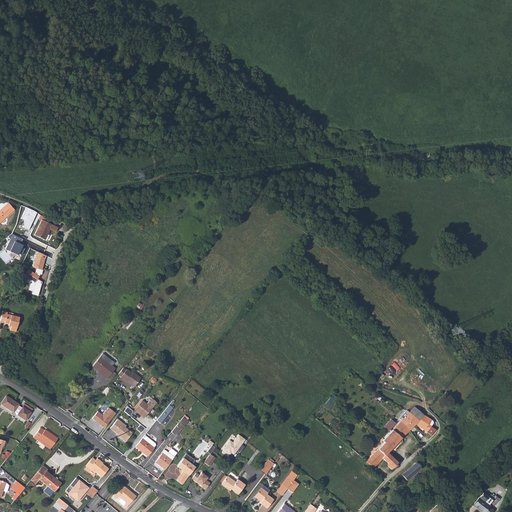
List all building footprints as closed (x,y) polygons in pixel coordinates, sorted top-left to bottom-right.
[(0,220),(10,211),(16,217),(19,214),(21,216),(24,212),(16,207),(13,209),(8,203),(0,209),(0,220)] [(34,234),(45,239),(50,229),(55,232),(58,227),(42,219),(34,234)] [(47,256),(38,252),(35,257),(33,267),(42,270),(45,260),(47,256)] [(23,264),(17,272),(15,275),(20,278),(25,271),(24,269),(27,266),(23,264)] [(33,283),(30,295),(36,297),(40,283),(35,280),(38,275),(33,273),(32,274),(27,271),(23,276),(33,283)] [(0,310),(0,321),(7,323),(6,325),(9,326),(8,330),(14,331),(17,317),(11,315),(11,313),(0,310)] [(129,320),(125,317),(120,324),(123,327),(129,320)] [(99,356),(92,366),(99,372),(107,378),(115,369),(111,365),(114,362),(102,353),(100,356),(99,356)] [(123,368),(119,374),(121,376),(121,377),(134,387),(141,378),(133,372),(133,373),(127,369),(126,370),(123,368)] [(328,408),(338,397),(333,394),(324,405),(328,408)] [(19,404),(6,396),(1,404),(14,413),(15,411),(18,413),(17,415),(26,420),(31,412),(23,407),(22,408),(18,406),(19,404)] [(142,400),(134,410),(138,412),(139,412),(141,413),(140,414),(144,418),(157,402),(152,398),(147,404),(142,400)] [(171,406),(169,404),(157,420),(160,423),(173,407),(171,406)] [(409,412),(418,422),(420,419),(423,415),(419,411),(418,411),(413,406),(412,407),(412,406),(410,408),(412,409),(409,412)] [(127,407),(124,411),(130,416),(132,413),(132,410),(127,407)] [(103,429),(115,414),(107,408),(101,415),(96,411),(91,419),(103,429)] [(399,419),(401,421),(409,412),(407,411),(399,419)] [(409,412),(401,421),(409,430),(416,424),(418,422),(409,412)] [(431,420),(423,415),(420,419),(428,425),(431,420)] [(188,421),(183,417),(179,422),(184,426),(188,421)] [(118,419),(110,428),(118,434),(118,436),(125,442),(132,433),(125,427),(126,425),(118,419)] [(416,424),(432,435),(436,429),(428,425),(420,419),(418,422),(416,424)] [(384,428),(387,431),(395,423),(392,420),(384,428)] [(391,449),(409,430),(401,421),(383,439),(382,441),(384,442),(391,449)] [(184,426),(179,422),(171,433),(176,437),(184,426)] [(44,430),(40,427),(34,438),(38,440),(39,438),(52,446),(58,438),(45,429),(44,430)] [(155,443),(145,435),(142,438),(153,448),(155,445),(155,443)] [(244,440),(237,435),(232,442),(229,440),(222,449),(229,454),(230,453),(233,455),(236,450),(239,453),(243,447),(240,445),(244,440)] [(50,449),(52,446),(39,438),(38,440),(50,449)] [(153,448),(142,438),(135,447),(148,456),(154,448),(153,448)] [(384,442),(366,462),(372,467),(379,460),(381,459),(382,458),(383,459),(388,464),(387,464),(392,469),(395,465),(396,467),(398,465),(399,464),(397,463),(399,461),(390,454),(388,452),(391,449),(384,442)] [(155,462),(165,469),(174,457),(165,450),(162,454),(162,453),(155,462)] [(209,467),(216,458),(210,454),(204,463),(209,467)] [(95,459),(93,457),(85,466),(89,468),(90,467),(101,477),(109,468),(102,462),(103,462),(97,457),(95,459)] [(379,460),(372,467),(374,469),(383,459),(382,458),(381,459),(379,460)] [(182,485),(196,467),(188,461),(188,462),(183,459),(177,466),(183,471),(177,480),(182,485)] [(261,470),(267,474),(274,464),(269,459),(261,470)] [(416,462),(412,465),(417,471),(421,468),(416,462)] [(48,469),(43,465),(31,480),(35,484),(40,479),(54,490),(61,482),(47,470),(48,469)] [(417,471),(412,465),(401,475),(406,480),(417,471)] [(208,477),(202,472),(199,475),(196,473),(192,479),(201,486),(201,487),(205,490),(210,484),(206,481),(208,477)] [(227,476),(224,474),(219,481),(222,483),(221,484),(230,490),(231,489),(238,494),(245,484),(238,479),(236,482),(227,475),(227,476)] [(282,485),(288,489),(294,480),(289,476),(282,485)] [(6,482),(0,479),(0,496),(1,497),(3,490),(7,491),(9,485),(6,482)] [(13,496),(16,499),(26,487),(25,486),(21,483),(17,480),(14,483),(11,487),(17,491),(13,496)] [(299,484),(294,480),(288,489),(293,493),(299,484)] [(136,496),(123,484),(113,496),(127,507),(136,496)] [(288,489),(282,485),(277,492),(282,496),(288,489)] [(91,489),(87,493),(92,498),(98,490),(95,487),(92,490),(91,489)] [(268,493),(261,487),(255,496),(261,501),(260,502),(267,508),(274,499),(269,495),(268,497),(266,495),(268,493)] [(488,497),(482,492),(472,505),(480,511),(489,511),(492,510),(488,506),(488,505),(487,505),(484,502),(488,497)] [(48,511),(55,511),(59,508),(62,511),(67,505),(58,498),(48,511)] [(296,511),(284,503),(277,511),(296,511)]
